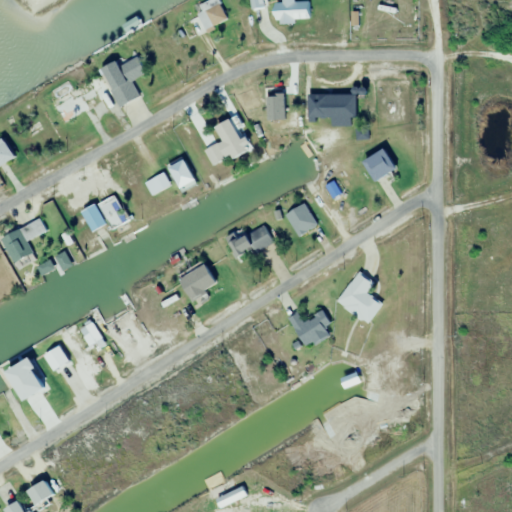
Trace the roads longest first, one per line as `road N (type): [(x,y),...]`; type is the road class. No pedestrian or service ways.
road 1 (residential): [(0,459),(433,187)]
road 2 (residential): [(0,202),(251,63),(433,55)]
road 3 (residential): [(433,511),(433,55)]
